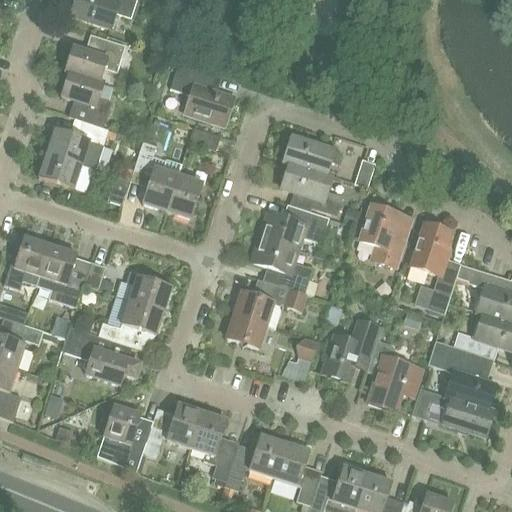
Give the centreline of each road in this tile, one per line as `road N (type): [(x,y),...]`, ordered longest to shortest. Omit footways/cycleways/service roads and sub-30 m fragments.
road 1 (residential): [(511,444),(497,488),(180,376),(177,358),(212,261)]
road 2 (residential): [(266,107),(387,145),(415,200),(475,221),(511,249)]
road 3 (residential): [(212,261),(0,194)]
road 4 (residential): [(0,194),(22,114),(25,81),(16,54),(34,0)]
road 5 (residential): [(212,261),(266,107)]
